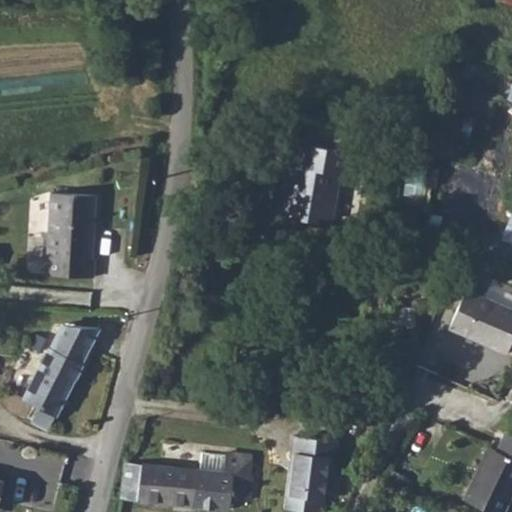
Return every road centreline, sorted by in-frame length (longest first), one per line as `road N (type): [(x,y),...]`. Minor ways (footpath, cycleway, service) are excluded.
road 1 (tertiary): [(177,0),(177,166),(96,511)]
road 2 (track): [(379,511),(422,398),(487,413)]
